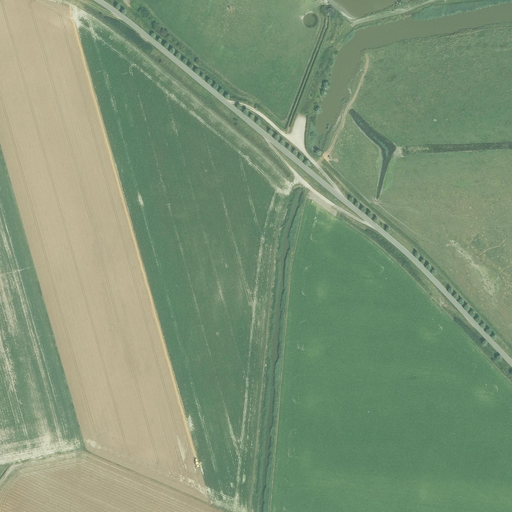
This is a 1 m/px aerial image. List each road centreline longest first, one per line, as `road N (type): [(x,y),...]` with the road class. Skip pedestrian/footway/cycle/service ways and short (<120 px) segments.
road 1 (track): [(511,352),(418,251),(322,172)]
road 2 (unclassified): [(511,363),(347,203)]
road 3 (track): [(444,0),(351,25),(321,50),(290,137)]
road 4 (unclassified): [(225,102),(96,0)]
road 5 (unclassified): [(347,203),(290,137),(259,113),(225,102)]
road 6 (unclassified): [(347,203),(225,102)]
road 7 (track): [(241,105),(130,7)]
road 8 (track): [(266,136),(308,188),(373,225)]
